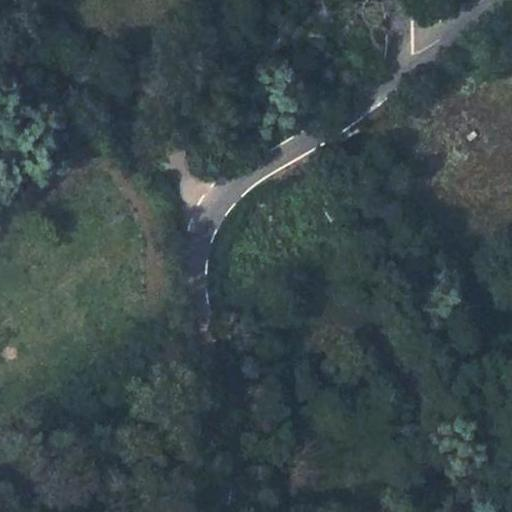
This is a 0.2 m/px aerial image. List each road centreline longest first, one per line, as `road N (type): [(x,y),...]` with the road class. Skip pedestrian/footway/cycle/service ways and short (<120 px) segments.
road 1 (residential): [(396,72),(350,113),(227,189),(209,214),(199,251),(225,457),(213,511)]
road 2 (track): [(0,221),(70,171),(98,164),(127,181),(149,224),(155,276),(148,313)]
road 3 (track): [(209,214),(104,111),(0,41)]
